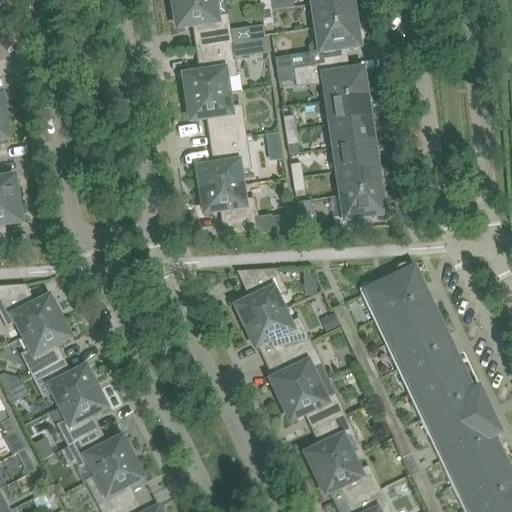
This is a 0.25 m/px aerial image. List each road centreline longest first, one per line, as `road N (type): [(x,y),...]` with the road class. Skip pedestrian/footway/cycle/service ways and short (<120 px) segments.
road 1 (residential): [(86,259),(208,511)]
road 2 (residential): [(282,511),(168,260)]
road 3 (residential): [(168,260),(128,0)]
road 4 (residential): [(43,0),(86,259)]
road 5 (residential): [(450,245),(412,0)]
road 6 (residential): [(466,0),(494,243)]
road 7 (residential): [(511,372),(450,245)]
